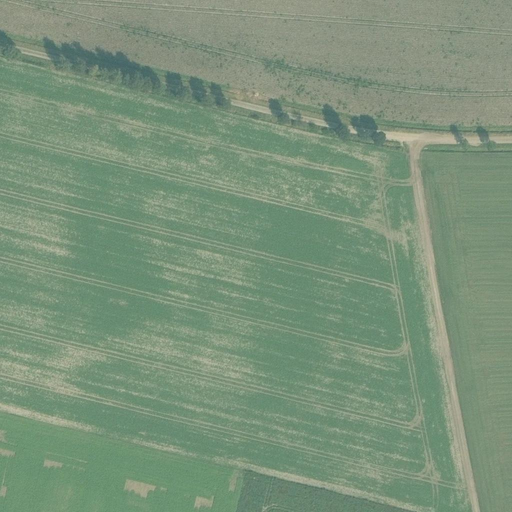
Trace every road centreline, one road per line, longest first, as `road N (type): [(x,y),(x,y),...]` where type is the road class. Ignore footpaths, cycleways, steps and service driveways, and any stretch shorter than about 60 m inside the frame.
road 1 (unclassified): [(0,46),(348,129),(511,141)]
road 2 (track): [(474,511),(411,138)]
